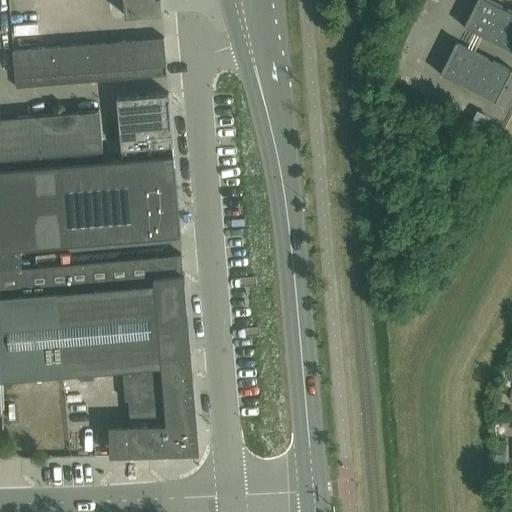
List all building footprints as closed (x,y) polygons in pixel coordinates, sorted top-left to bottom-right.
[(124,0),(126,17),(163,14),(161,0),(124,0)] [(511,11),(489,0),(476,0),(463,27),(465,28),(466,26),(511,49),(511,11)] [(167,66),(165,38),(14,50),(17,88),(167,76),(166,66),(167,66)] [(496,102),(511,69),(511,68),(510,68),(510,69),(457,43),(458,42),(456,41),(439,73),(441,74),(442,73),(494,100),(494,101),(496,102)] [(175,154),(169,94),(118,98),(123,159),(175,154)] [(100,111),(0,119),(0,169),(104,161),(100,111)] [(123,159),(104,161),(0,169),(0,270),(22,268),(21,248),(175,236),(181,235),(176,166),(175,154),(123,159)] [(182,255),(22,268),(0,270),(0,319),(2,380),(64,375),(162,367),(167,424),(110,425),(111,456),(200,453),(185,275),(183,275),(182,255)]
